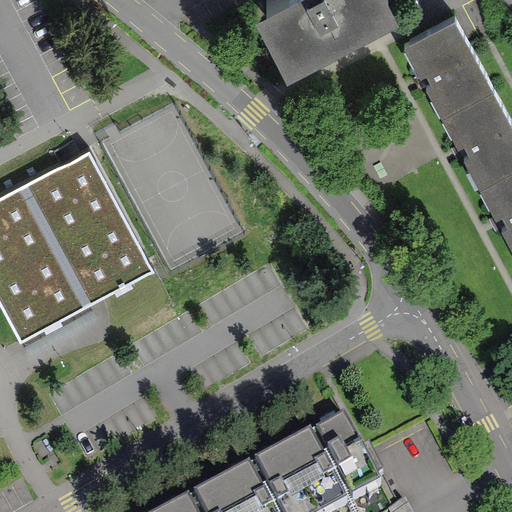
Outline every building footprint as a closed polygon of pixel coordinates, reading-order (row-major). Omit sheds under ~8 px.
[(253,0),(283,57),(393,0),(253,0)] [(441,114),(492,87),(455,17),(404,44),(441,114)] [(477,183),(511,164),(511,124),(492,87),(441,114),(477,183)] [(101,289),(151,262),(88,146),(60,160),(0,193),(0,304),(16,335),(101,289)] [(511,249),(511,164),(477,183),(511,249)] [(280,461),(307,511),(347,511),(379,495),(343,428),(280,461)] [(307,511),(280,461),(220,493),(229,511),(307,511)] [(183,511),(229,511),(220,493),(183,511)]
